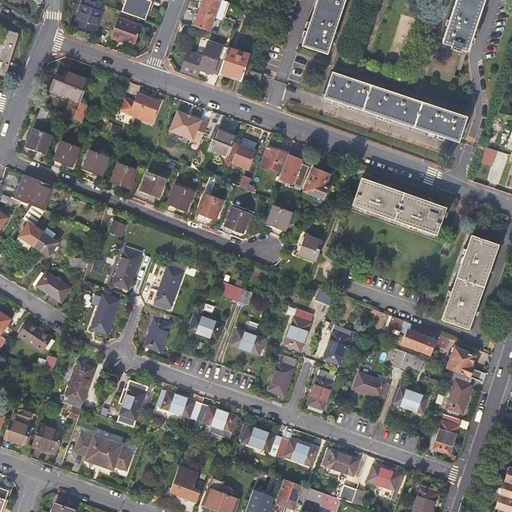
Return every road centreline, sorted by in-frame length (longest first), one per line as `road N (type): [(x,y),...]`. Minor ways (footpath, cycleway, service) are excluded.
road 1 (residential): [(468,479),(116,356),(130,315)]
road 2 (residential): [(148,76),(511,205)]
road 3 (residential): [(0,156),(243,253),(259,249)]
road 4 (residential): [(511,347),(468,479)]
